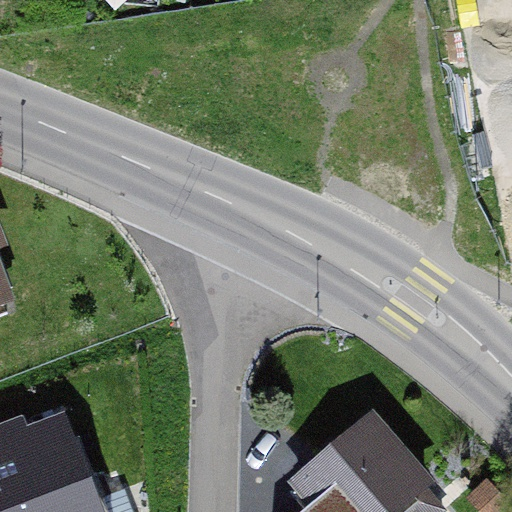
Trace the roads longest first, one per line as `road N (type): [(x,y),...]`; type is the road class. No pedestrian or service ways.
road 1 (secondary): [(232,207),(419,303),(511,382)]
road 2 (residential): [(215,511),(232,207)]
road 3 (secondary): [(0,107),(232,207)]
